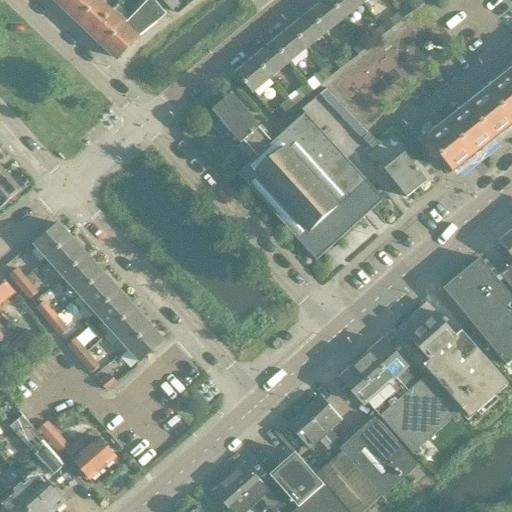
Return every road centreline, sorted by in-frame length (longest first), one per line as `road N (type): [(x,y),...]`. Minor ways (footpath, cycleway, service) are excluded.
road 1 (residential): [(335,335),(140,121)]
road 2 (residential): [(70,187),(260,401)]
road 3 (tertiary): [(335,335),(511,182)]
road 4 (residential): [(283,6),(140,121)]
road 5 (residential): [(140,121),(10,0)]
road 6 (tertiary): [(129,511),(260,401)]
